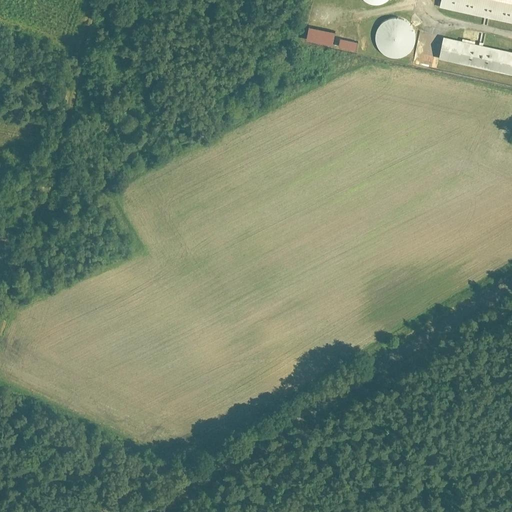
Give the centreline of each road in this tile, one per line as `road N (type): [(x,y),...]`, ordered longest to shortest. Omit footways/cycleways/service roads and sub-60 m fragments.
road 1 (tertiary): [(511,285),(142,511)]
road 2 (track): [(103,0),(0,316)]
